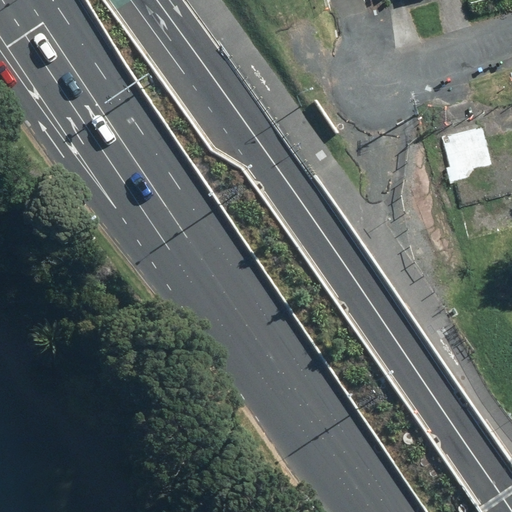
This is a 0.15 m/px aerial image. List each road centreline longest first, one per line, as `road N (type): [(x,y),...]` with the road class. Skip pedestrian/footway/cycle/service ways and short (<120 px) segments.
road 1 (primary): [(249,313),(35,0)]
road 2 (primary): [(249,313),(188,290),(140,243),(0,69)]
road 3 (primary): [(249,313),(388,511)]
road 4 (residential): [(511,33),(373,79)]
